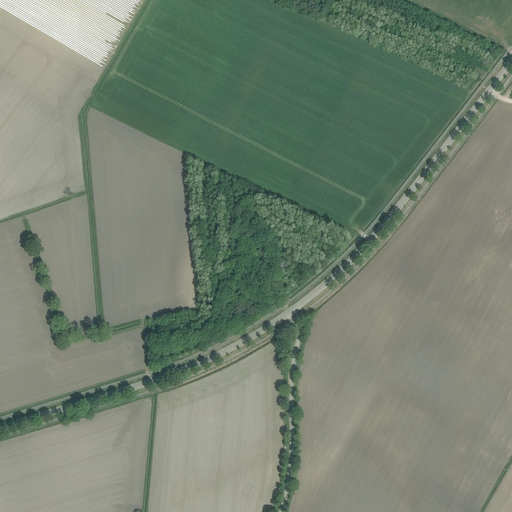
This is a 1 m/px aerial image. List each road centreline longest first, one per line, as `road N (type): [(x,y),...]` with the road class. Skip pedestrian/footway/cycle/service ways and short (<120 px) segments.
road 1 (tertiary): [(291,311),(378,232),(511,61)]
road 2 (tertiary): [(0,427),(184,369),(291,311)]
road 3 (unclassified): [(280,511),(299,330),(291,311)]
